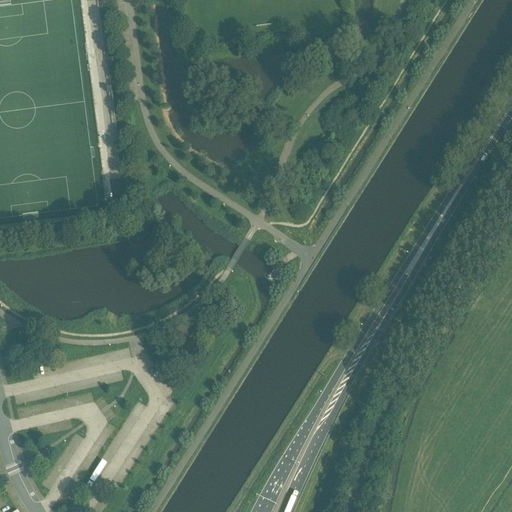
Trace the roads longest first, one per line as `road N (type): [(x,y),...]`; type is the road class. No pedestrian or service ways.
road 1 (primary): [(460,184),(335,377),(261,511)]
road 2 (primary): [(285,511),(460,184)]
road 3 (unclassified): [(351,511),(375,431),(424,328),(511,191)]
road 4 (unclassified): [(312,258),(164,156),(144,115),(128,0)]
road 5 (unclassified): [(474,0),(312,258)]
road 6 (unclassified): [(312,258),(150,511)]
